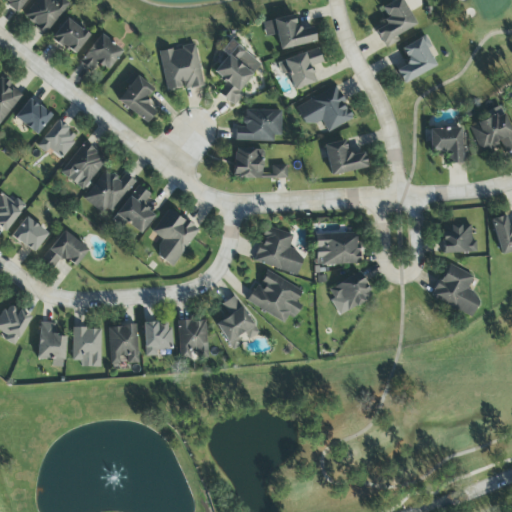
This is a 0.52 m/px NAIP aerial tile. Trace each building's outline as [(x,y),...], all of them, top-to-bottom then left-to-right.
[(0,0),(17,13),(27,0),(0,0)] [(58,0),(36,0),(23,18),(45,34),(67,6),(58,0)] [(383,46),(416,27),(401,0),(392,0),(393,0),(393,1),(379,9),(387,24),(375,31),(383,46)] [(261,22),(264,37),(276,36),(278,50),(315,44),(312,28),(296,30),(293,16),(261,22)] [(72,56),(88,37),(67,19),(50,39),(72,56)] [(98,62),(107,69),(121,52),(101,35),(78,63),(90,72),(98,62)] [(402,84),(436,66),(430,55),(433,53),(424,36),(400,49),(407,62),(394,69),(402,84)] [(165,92),(182,89),(182,90),(202,87),(194,45),(158,52),(165,92)] [(315,84),(309,67),(322,63),(317,49),(277,62),(281,75),(288,73),(293,90),(315,84)] [(152,88),(131,73),(123,84),(127,87),(116,102),(146,124),(155,111),(143,102),(152,88)] [(0,125),(22,94),(0,78),(0,125)] [(352,120),(336,87),(294,107),(305,128),(321,121),(326,132),(352,120)] [(50,116),(28,99),(13,118),(36,135),(50,116)] [(234,141),(272,142),(272,136),(280,136),(280,111),(244,110),(243,128),(235,128),(234,141)] [(468,126),(479,152),(500,143),(504,153),(511,149),(511,133),(503,112),(468,126)] [(36,146),(45,153),(48,150),(60,159),(77,137),(56,121),(36,146)] [(428,129),(429,154),(448,153),(448,164),(467,163),(466,149),(461,149),(460,129),(428,129)] [(323,145),(330,177),(366,168),(362,152),(347,156),(344,141),(323,145)] [(59,172),(80,191),(106,162),(85,143),(59,172)] [(261,180),(261,150),(233,149),(232,178),(261,180)] [(286,179),(285,165),(272,166),(272,179),(286,179)] [(107,217),(134,183),(124,174),(119,181),(105,170),(83,198),(107,217)] [(149,195),(135,185),(114,217),(141,234),(154,215),(141,207),(149,195)] [(23,207),(1,191),(0,191),(0,227),(6,232),(23,207)] [(197,230),(167,209),(151,233),(163,241),(154,255),(172,267),(197,230)] [(511,229),(509,230),(505,215),(489,220),(500,256),(511,252),(511,229)] [(47,234),(25,217),(10,237),(32,254),(47,234)] [(441,226),(442,254),(475,253),(475,241),(470,241),(470,225),(441,226)] [(302,255),(287,251),(292,235),(264,227),(253,263),(296,276),(302,255)] [(40,259),(53,270),(63,258),(74,267),(87,251),(63,231),(40,259)] [(359,264),(358,234),(314,236),(316,266),(359,264)] [(471,317),(480,297),(466,291),(472,276),(445,264),(430,299),(471,317)] [(283,324),(288,316),(293,319),(301,306),(295,303),(302,291),(265,271),(247,303),(283,324)] [(339,316),(372,298),(358,273),(326,291),(339,316)] [(220,304),(228,316),(215,324),(231,351),(245,343),(244,342),(258,334),(234,296),(220,304)] [(0,317),(0,332),(7,336),(4,341),(14,346),(30,318),(7,305),(0,317)] [(205,321),(177,321),(178,353),(206,352),(205,321)] [(63,360),(64,338),(55,337),(55,324),(38,323),(37,360),(63,360)] [(143,357),(156,356),(156,352),(170,351),(169,323),(142,323),(143,357)] [(137,363),(135,326),(108,327),(109,365),(119,365),(119,363),(137,363)] [(71,362),(79,362),(79,367),(99,368),(100,329),(72,329),(71,362)]
